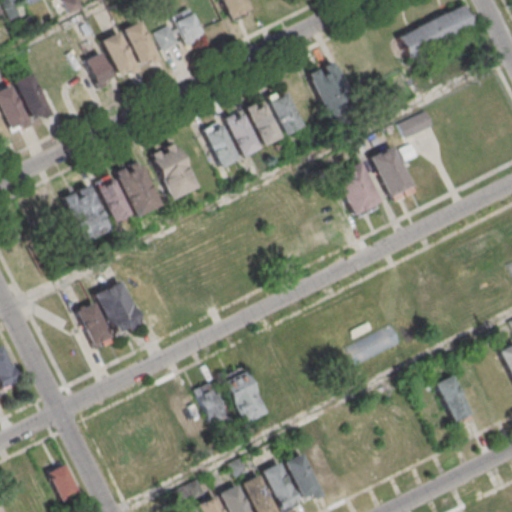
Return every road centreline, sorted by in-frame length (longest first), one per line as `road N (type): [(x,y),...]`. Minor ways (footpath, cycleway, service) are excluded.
road 1 (residential): [(511,185),(0,442)]
road 2 (residential): [(366,0),(0,184)]
road 3 (residential): [(109,511),(0,291)]
road 4 (residential): [(511,449),(389,511)]
